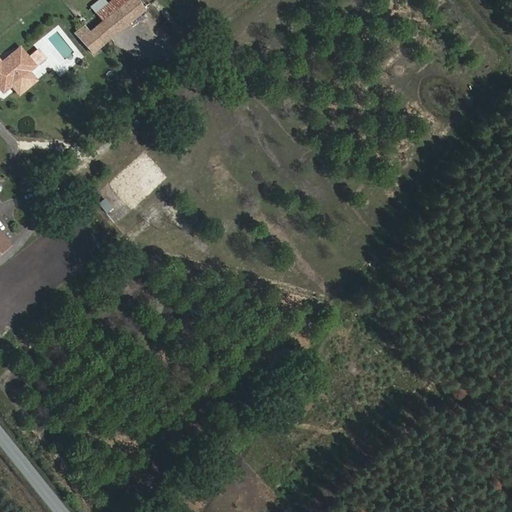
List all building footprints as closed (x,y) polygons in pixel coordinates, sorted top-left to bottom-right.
[(122,0),(91,27),(79,13),(69,21),(73,28),(67,33),(84,53),(138,8),(131,0),(122,0)] [(95,0),(79,13),(91,27),(122,0),(95,0)] [(66,56),(74,48),(56,29),(47,37),(66,56)] [(0,77),(23,58),(27,55),(16,42),(5,49),(0,54),(0,77)] [(23,58),(0,77),(0,85),(28,64),(23,58)]
